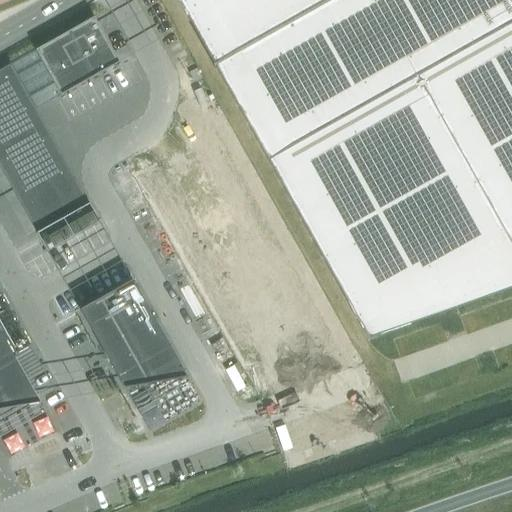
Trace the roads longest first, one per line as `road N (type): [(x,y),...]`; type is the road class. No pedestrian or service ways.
road 1 (unclassified): [(131,241),(95,179),(98,163),(151,124),(165,88),(119,0)]
road 2 (unclassified): [(234,426),(131,241)]
road 3 (unclassified): [(27,297),(116,465)]
road 4 (unclassified): [(234,426),(352,386)]
road 5 (unclassified): [(116,465),(234,426)]
